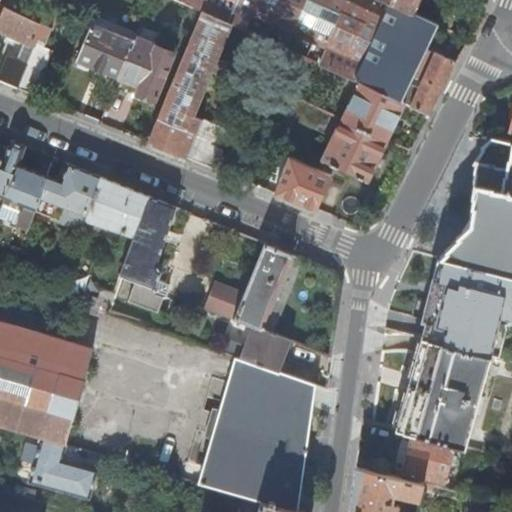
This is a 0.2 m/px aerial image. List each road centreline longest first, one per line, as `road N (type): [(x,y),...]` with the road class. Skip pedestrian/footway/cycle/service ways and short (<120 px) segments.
road 1 (residential): [(0,110),(374,255)]
road 2 (residential): [(374,255),(363,277),(331,511)]
road 3 (residential): [(374,255),(395,234),(489,40)]
